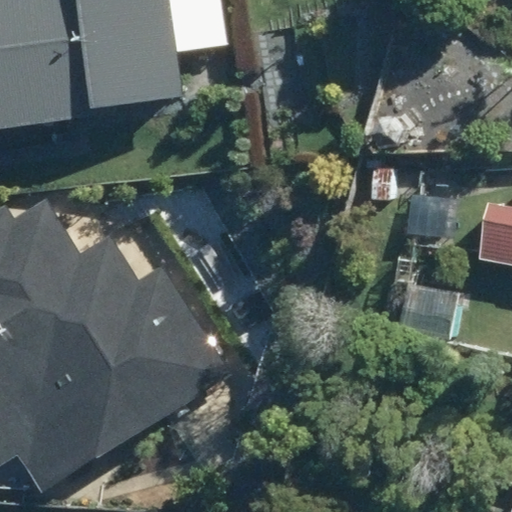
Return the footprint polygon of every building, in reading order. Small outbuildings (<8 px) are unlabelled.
[(0,0),(0,137),(133,123),(131,112),(204,104),(199,59),(239,55),(232,0),(0,0)] [(377,162),(376,193),(397,194),(398,164),(377,162)] [(0,459),(29,443),(50,481),(233,371),(173,267),(146,281),(120,232),(88,250),(55,192),(20,212),(13,199),(0,205),(0,459)] [(511,199),(498,197),(488,250),(511,254),(511,199)] [(480,295),(425,285),(417,333),(472,342),(480,295)]
